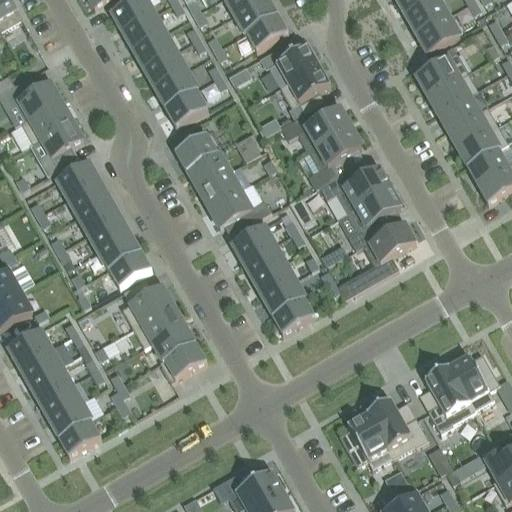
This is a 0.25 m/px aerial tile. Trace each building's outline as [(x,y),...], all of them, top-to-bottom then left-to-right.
[(0,0),(0,35),(1,38),(23,25),(8,0),(0,0)] [(120,0),(87,0),(95,14),(120,0)] [(144,0),(112,19),(124,39),(156,20),(144,0)] [(172,11),(179,7),(175,0),(166,0),(172,11)] [(235,21),(267,3),(265,0),(231,0),(225,4),(235,21)] [(438,3),(436,0),(399,0),(396,2),(406,21),(438,3)] [(463,0),(469,10),(476,6),(472,0),(463,0)] [(488,0),(479,0),(485,10),(492,6),(488,0)] [(277,21),(277,20),(267,3),(235,21),(246,40),(247,39),(277,21)] [(449,21),(438,3),(406,21),(417,40),(449,21)] [(476,6),(469,10),(475,20),(482,16),(476,6)] [(179,7),(172,11),(178,21),(185,17),(179,7)] [(189,11),(195,21),(202,17),(196,7),(189,11)] [(208,28),(202,17),(195,21),(201,32),(208,28)] [(156,20),(124,39),(134,57),(166,39),(156,20)] [(247,39),(257,57),(289,39),(278,20),(277,20),(277,21),(247,39)] [(417,40),(428,59),(460,41),(449,21),(417,40)] [(497,26),(490,30),(496,40),(502,36),(497,26)] [(188,38),(194,48),(201,44),(195,34),(188,38)] [(496,40),(502,50),(508,46),(502,36),(496,40)] [(145,76),(177,58),(166,39),(134,57),(145,76)] [(209,46),(215,57),(222,53),(216,42),(209,46)] [(201,44),(194,48),(200,59),(207,55),(201,44)] [(500,60),(494,50),(487,54),(493,64),(500,60)] [(299,57),(278,69),(277,69),(274,64),(267,67),(271,73),(270,73),(281,93),(320,71),(308,51),(299,57)] [(228,63),(222,53),(215,57),(221,67),(228,63)] [(177,58),(145,76),(156,95),(188,76),(177,58)] [(417,82),(428,101),(468,79),(457,59),(417,82)] [(509,79),(511,76),(511,68),(510,64),(502,68),(509,79)] [(215,86),(222,82),(216,71),(209,75),(215,86)] [(320,71),(281,93),(293,114),(294,113),(297,119),(303,115),(300,109),(301,109),(331,92),(320,71)] [(247,72),(230,82),(236,93),(237,93),(236,91),(252,82),(247,73),(248,73),(247,72)] [(199,96),(188,76),(156,95),(166,112),(167,114),(198,96),(198,97),(199,96)] [(438,119),(478,96),(468,79),(428,101),(438,119)] [(0,87),(0,100),(16,92),(10,81),(0,87)] [(16,92),(3,99),(10,111),(19,106),(30,125),(22,130),(22,131),(62,108),(51,88),(39,95),(32,83),(32,82),(16,92)] [(222,82),(215,86),(221,96),(228,92),(222,82)] [(167,114),(166,112),(165,113),(177,134),(209,116),(198,97),(198,96),(167,114)] [(478,96),(438,119),(449,137),(489,114),(488,113),(480,117),(471,102),(479,97),(478,96)] [(22,131),(11,137),(22,156),(30,151),(33,149),(73,127),(62,108),(22,131)] [(489,114),(449,137),(459,154),(499,131),(489,114)] [(309,158),(351,134),(340,115),(309,133),(303,122),(282,134),(289,146),(299,141),(309,158)] [(282,134),(282,133),(281,133),(276,125),(260,134),(259,132),(258,133),(265,144),(282,134)] [(73,127),(33,149),(33,150),(42,146),(51,161),(40,167),(46,178),(46,179),(48,183),(79,166),(78,164),(74,167),(67,156),(73,152),(84,146),(73,127)] [(468,173),(509,149),(499,131),(459,154),(468,171),(467,172),(468,173)] [(317,195),(320,193),(338,183),(331,171),(362,153),(351,134),(309,158),(320,177),(310,183),(317,195)] [(176,158),(187,177),(224,156),(222,156),(212,137),(176,158)] [(245,144),(251,155),(258,151),(252,140),(245,144)] [(468,173),(478,191),(511,170),(511,169),(509,171),(500,155),(509,150),(509,149),(468,173)] [(235,175),(224,156),(187,177),(187,178),(189,177),(199,195),(235,175)] [(264,169),(271,179),(278,175),(272,165),(264,169)] [(100,187),(90,169),(58,187),(68,206),(100,187)] [(511,196),(511,170),(478,191),(489,210),(511,196)] [(210,214),(241,196),(231,178),(235,176),(235,175),(199,195),(210,214)] [(348,219),(390,195),(379,175),(348,193),(341,181),(338,183),(320,193),(328,206),(338,200),(348,219)] [(23,197),(30,193),(24,182),(17,187),(23,197)] [(100,187),(68,206),(79,223),(111,205),(100,187)] [(390,195),(348,219),(359,237),(349,243),(357,257),(364,253),(377,245),(370,231),(401,214),(390,195)] [(252,215),(241,196),(210,214),(221,234),(240,223),(246,233),(273,218),(266,207),(252,215)] [(89,241),(121,223),(111,205),(79,223),(89,241)] [(304,213),(300,205),(296,207),(295,205),(290,208),(296,218),(304,213)] [(32,212),(38,223),(45,219),(39,208),(32,212)] [(51,229),(45,219),(38,223),(44,233),(51,229)] [(121,223),(89,241),(99,259),(131,240),(121,223)] [(286,231),(292,241),(300,237),(294,227),(286,231)] [(377,245),(364,253),(375,272),(349,287),(356,300),(400,275),(393,263),(417,249),(405,229),(377,245)] [(265,232),(233,250),(244,269),(276,251),(265,232)] [(306,248),(300,237),(292,241),(298,252),(306,248)] [(131,240),(99,259),(110,277),(111,277),(110,276),(141,258),(140,257),(131,240)] [(52,248),(58,258),(65,254),(59,244),(52,248)] [(276,251),(244,269),(254,287),(286,268),(283,264),(276,251)] [(10,253),(0,258),(0,260),(3,266),(14,260),(10,253)] [(71,265),(65,254),(58,258),(64,269),(71,265)] [(111,277),(121,294),(153,276),(142,256),(140,257),(141,258),(110,276),(111,277)] [(333,256),(322,262),(328,271),(338,265),(333,256)] [(14,260),(3,266),(7,273),(18,267),(14,260)] [(306,266),(313,276),(320,272),(313,262),(306,266)] [(286,268),(254,287),(264,304),(296,286),(286,268)] [(0,281),(0,309),(21,297),(10,277),(0,281)] [(335,287),(329,277),(322,281),(328,291),(335,287)] [(79,294),(86,290),(80,279),(73,283),(79,294)] [(123,315),(134,335),(174,312),(163,292),(153,298),(146,286),(124,298),(131,311),(123,315)] [(296,286),(264,304),(274,321),(273,322),(273,323),(306,304),(296,286)] [(334,302),(341,298),(335,287),(328,291),(334,302)] [(0,336),(33,318),(21,297),(0,309),(0,336)] [(91,311),(85,301),(78,305),(84,316),(91,311)] [(306,304),(273,323),(284,341),(316,323),(305,305),(307,304),(306,304)] [(185,331),(174,312),(134,335),(145,354),(185,331)] [(35,321),(39,328),(50,322),(46,315),(35,321)] [(72,343),(79,339),(73,329),(66,333),(72,343)] [(161,369),(197,349),(196,348),(195,349),(185,331),(145,354),(154,350),(164,367),(161,369)] [(42,336),(10,354),(20,373),(52,355),(42,336)] [(79,339),(72,343),(78,354),(85,350),(79,339)] [(197,349),(161,369),(172,389),(208,368),(197,349)] [(109,363),(103,353),(96,357),(102,367),(109,363)] [(52,355),(20,373),(30,391),(62,373),(52,355)] [(449,372),(472,413),(475,418),(476,418),(475,417),(495,405),(490,397),(498,393),(499,392),(500,391),(483,361),(473,367),(470,362),(450,373),(449,372)] [(86,368),(92,379),(99,375),(93,364),(86,368)] [(449,372),(426,385),(431,395),(440,411),(429,417),(442,439),(454,432),(453,430),(475,418),(472,413),(449,372)] [(62,373),(30,391),(41,409),(72,390),(62,373)] [(105,385),(99,375),(92,379),(98,389),(105,385)] [(117,394),(124,390),(118,379),(111,384),(117,394)] [(499,392),(498,393),(511,417),(511,416),(511,391),(509,386),(500,391),(499,392)] [(72,390),(41,409),(51,426),(82,408),(72,390)] [(119,397),(123,405),(130,400),(124,390),(117,394),(119,397)] [(123,405),(119,397),(112,401),(118,411),(125,407),(123,405)] [(429,447),(417,424),(406,430),(391,405),(368,418),(391,458),(394,464),(416,452),(417,454),(429,447)] [(125,407),(118,411),(124,422),(131,418),(125,407)] [(82,408),(51,426),(60,443),(59,444),(59,445),(93,426),(82,408)] [(393,465),(394,464),(391,458),(368,418),(367,419),(368,420),(348,431),(351,436),(341,442),(358,472),(368,466),(373,475),(393,463),(393,465)] [(93,426),(59,445),(70,463),(102,445),(92,427),(93,426)] [(494,489),(494,490),(511,479),(511,458),(506,462),(499,450),(482,459),(498,486),(494,489)] [(454,491),(462,486),(456,475),(447,479),(454,491)] [(229,502),(234,511),(258,511),(284,497),(273,477),(242,495),(234,482),(214,494),(221,507),(229,502)] [(511,479),(494,490),(506,510),(511,507),(511,479)] [(402,504),(413,497),(408,489),(397,495),(402,504)] [(455,505),(449,494),(442,498),(448,509),(455,505)] [(293,511),(284,497),(258,511),(293,511)] [(423,511),(417,500),(396,511),(423,511)]
